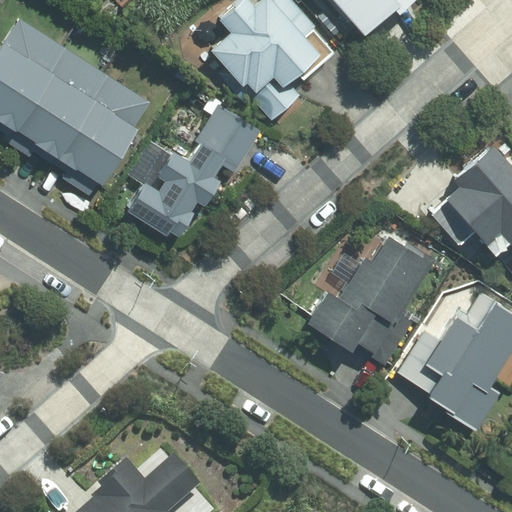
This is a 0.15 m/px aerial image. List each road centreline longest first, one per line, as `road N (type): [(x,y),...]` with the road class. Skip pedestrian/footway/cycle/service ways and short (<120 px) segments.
road 1 (residential): [(166,309),(511,7)]
road 2 (residential): [(166,309),(475,511)]
road 3 (residential): [(0,461),(166,309)]
road 4 (residential): [(0,202),(166,309)]
